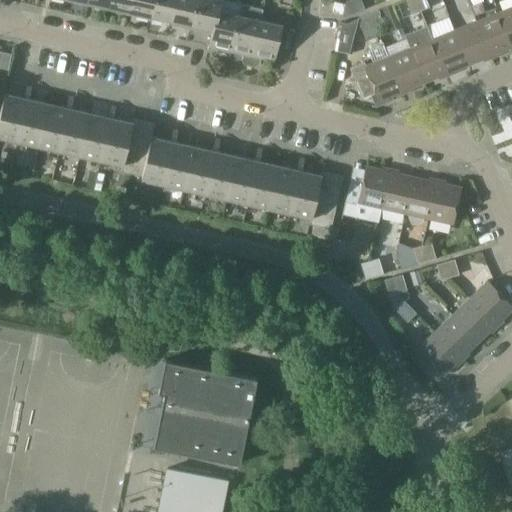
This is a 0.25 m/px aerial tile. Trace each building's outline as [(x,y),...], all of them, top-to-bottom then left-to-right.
[(87,0),(87,5),(108,10),(109,0),(87,0)] [(109,0),(108,10),(129,14),(132,0),(109,0)] [(132,0),(129,14),(150,19),(154,0),(132,0)] [(154,0),(150,19),(171,24),(176,0),(154,0)] [(176,0),(171,24),(192,29),(198,0),(176,0)] [(209,47),(210,47),(220,0),(198,0),(192,29),(212,33),(209,47)] [(220,0),(210,47),(231,52),(239,16),(219,12),(221,0),(220,0)] [(421,14),(415,0),(411,0),(406,2),(412,17),(421,14)] [(425,0),(415,0),(421,14),(429,10),(425,0)] [(248,66),(250,67),(260,21),(262,11),(241,6),(239,16),(231,52),(247,55),(245,62),(248,66)] [(511,7),(499,12),(511,45),(511,7)] [(382,12),(391,34),(401,30),(392,8),(382,12)] [(511,45),(499,12),(477,21),(491,56),(511,47),(511,45)] [(379,13),(371,16),(377,31),(385,28),(379,13)] [(377,31),(371,16),(358,22),(363,36),(377,31)] [(348,24),(342,23),(337,51),(349,53),(357,22),(357,20),(349,23),(348,24)] [(260,21),(250,67),(259,69),(263,66),(265,59),(274,61),(282,26),(260,21)] [(477,21),(454,30),(468,65),(491,56),(477,21)] [(410,48),(424,83),(446,74),(432,39),(427,27),(405,36),(410,48)] [(454,30),(432,39),(446,74),(468,65),(454,30)] [(410,48),(388,57),(401,92),(424,83),(410,48)] [(401,92),(388,57),(366,66),(364,62),(350,68),(362,99),(371,95),(376,107),(393,100),(393,95),(401,92)] [(0,113),(0,137),(17,142),(29,86),(27,86),(24,98),(4,94),(0,113)] [(17,142),(38,146),(47,104),(29,100),(32,87),(29,86),(17,142)] [(38,146),(59,151),(71,96),(69,95),(66,108),(47,104),(38,146)] [(59,151),(80,156),(90,113),(71,109),(74,97),(71,96),(59,151)] [(80,156),(101,161),(114,105),(111,105),(108,118),(90,113),(80,156)] [(101,161),(122,166),(132,123),(113,119),(116,106),(114,105),(101,161)] [(133,119),(132,123),(122,166),(121,172),(142,177),(151,137),(152,137),(155,124),(133,119)] [(141,180),(163,185),(176,129),(173,129),(170,142),(152,137),(151,137),(142,177),(141,180)] [(163,185),(184,190),(194,147),(176,143),(178,130),(176,129),(163,185)] [(184,190),(205,194),(218,139),(215,138),(212,151),(194,147),(184,190)] [(205,194),(226,199),(236,156),(218,152),(221,140),(218,139),(205,194)] [(226,199),(247,204),(260,149),(257,148),(254,160),(236,156),(226,199)] [(247,204),(268,209),(278,166),(260,162),(263,149),(260,149),(247,204)] [(268,209),(290,213),(302,158),(299,158),(296,170),(278,166),(268,209)] [(290,213),(311,218),(321,176),(302,171),(305,159),(302,158),(290,213)] [(358,203),(382,208),(390,172),(366,166),(358,203)] [(59,168),(57,180),(72,184),(75,172),(59,168)] [(321,172),(321,176),(311,218),(309,225),(331,229),(343,177),(321,172)] [(382,208),(405,214),(413,177),(390,172),(382,208)] [(130,175),(120,173),(117,184),(127,187),(130,175)] [(424,218),(429,219),(437,182),(413,177),(405,214),(408,214),(408,218),(409,221),(413,223),(417,223),(420,222),(423,220),(424,218)] [(437,182),(429,219),(453,224),(461,187),(437,182)] [(431,243),(422,246),(427,261),(436,258),(431,243)] [(427,261),(422,246),(413,248),(418,264),(427,261)] [(329,255),(340,262),(345,254),(334,247),(329,255)] [(379,258),(370,261),(374,276),(383,274),(379,258)] [(454,259),(445,262),(450,277),(459,275),(454,259)] [(365,279),(374,276),(370,261),(361,264),(365,279)] [(450,277),(445,262),(437,265),(441,280),(450,277)] [(419,270),(410,273),(413,285),(422,283),(419,270)] [(402,275),(393,277),(398,293),(407,290),(402,275)] [(398,293),(393,277),(384,280),(389,295),(398,293)] [(511,305),(487,281),(470,298),(496,325),(511,309),(511,305)] [(470,298),(452,314),(479,341),(496,325),(470,298)] [(452,314),(435,331),(461,358),(479,341),(452,314)] [(461,358),(435,331),(417,348),(444,375),(461,358)] [(153,445),(239,464),(257,378),(164,359),(157,393),(163,394),(153,445)] [(158,511),(219,511),(226,481),(167,468),(158,511)]
